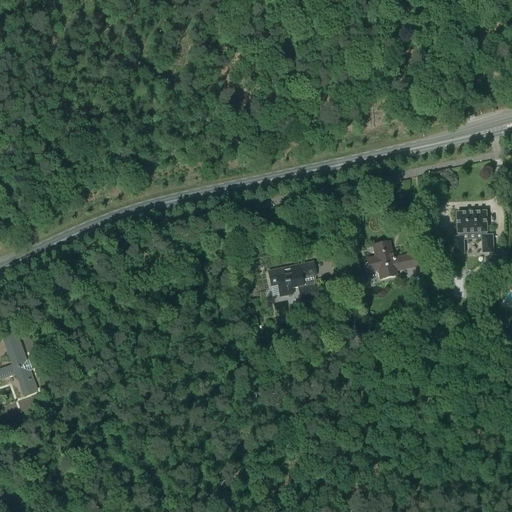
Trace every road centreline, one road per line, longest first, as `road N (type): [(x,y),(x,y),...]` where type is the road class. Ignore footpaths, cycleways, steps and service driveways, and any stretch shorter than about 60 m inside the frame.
road 1 (primary): [(0,270),(133,211),(511,125)]
road 2 (residential): [(511,353),(351,358)]
